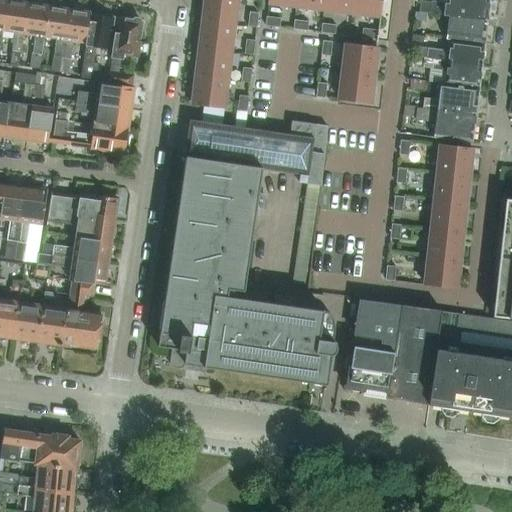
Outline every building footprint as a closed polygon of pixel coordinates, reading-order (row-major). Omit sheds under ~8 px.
[(6,2),(1,31),(3,31),(13,33),(8,64),(17,65),(22,34),(27,5),(20,4),(18,1),(11,0),(9,2),(6,2)] [(201,0),(201,6),(204,6),(202,21),(233,24),(235,0),(201,0)] [(296,0),(295,6),(323,9),(324,0),(296,0)] [(324,0),(323,9),(351,12),(352,0),(324,0)] [(352,0),(351,12),(380,16),(381,0),(352,0)] [(420,1),(418,12),(429,13),(442,14),(486,20),(487,20),(487,13),(488,0),(448,0),(448,3),(437,1),(430,1),(430,2),(420,1)] [(27,5),(22,34),(33,36),(31,52),(40,54),(43,37),(48,8),(40,7),(38,4),(32,3),(29,5),(27,5)] [(48,8),(43,37),(54,39),(51,55),(61,57),(68,11),(61,10),(59,7),(53,6),(50,8),(48,8)] [(61,57),(59,71),(68,72),(72,42),(84,44),(89,15),(89,14),(86,14),(84,11),(78,10),(75,12),(68,11),(61,57)] [(249,12),(247,26),(256,27),(258,13),(249,12)] [(426,13),(415,12),(414,20),(426,21),(426,13)] [(81,64),(79,78),(95,81),(97,71),(98,65),(93,64),(95,47),(108,49),(111,28),(112,21),(113,18),(111,18),(112,15),(99,13),(98,16),(90,14),(90,16),(89,15),(84,44),(81,64)] [(448,39),(449,39),(483,44),(483,43),(485,26),(486,20),(442,14),(442,15),(448,16),(445,39),(448,39)] [(106,80),(106,83),(107,84),(131,87),(132,74),(130,74),(130,75),(118,73),(120,59),(122,59),(123,53),(135,55),(135,57),(136,57),(140,31),(142,31),(143,20),(125,17),(125,15),(124,15),(123,19),(119,19),(119,17),(117,16),(116,21),(116,26),(109,70),(108,70),(107,73),(106,80)] [(280,18),(266,17),(265,26),(279,27),(280,18)] [(307,22),(293,20),(292,29),(306,31),(307,22)] [(199,22),(198,34),(200,34),(199,49),(229,52),(233,24),(202,21),(202,22),(199,22)] [(335,25),(321,24),(320,32),(334,34),(335,25)] [(376,30),(362,28),(361,37),(375,39),(376,30)] [(412,35),(411,41),(423,43),(424,36),(412,35)] [(447,50),(426,48),(413,46),(412,56),(425,58),(424,58),(481,66),(483,44),(449,39),(448,39),(447,50)] [(245,40),(244,54),(253,55),(254,41),(245,40)] [(322,41),(320,55),(329,56),(331,42),(322,41)] [(345,43),(342,72),(372,75),(372,74),(375,74),(377,62),(374,62),(376,48),(376,47),(345,43)] [(196,49),(195,62),(197,62),(195,76),(226,80),(229,52),(199,49),(199,50),(196,49)] [(31,52),(28,67),(38,68),(40,54),(31,52)] [(51,55),(49,70),(59,72),(59,71),(61,57),(51,55)] [(481,66),(424,58),(423,68),(429,68),(427,82),(439,84),(439,82),(478,87),(481,66)] [(242,68),(240,82),(249,83),(251,69),(242,68)] [(35,75),(33,85),(43,86),(45,73),(35,71),(35,75)] [(95,81),(98,82),(106,83),(106,80),(107,73),(97,71),(95,81)] [(15,72),(14,82),(24,83),(33,85),(35,75),(26,73),(21,73),(15,72)] [(342,72),(338,100),(339,100),(369,104),(369,102),(372,102),(373,90),(371,90),(372,75),(342,72)] [(193,77),(191,89),(194,90),(192,104),(192,105),(205,106),(206,107),(222,109),(226,80),(195,76),(195,78),(193,77)] [(0,79),(0,136),(5,137),(10,101),(0,99),(0,93),(2,80),(0,79)] [(410,80),(409,88),(423,89),(424,82),(410,80)] [(76,90),(75,101),(130,109),(130,108),(128,108),(129,104),(131,104),(133,87),(131,87),(107,84),(106,83),(98,82),(96,93),(76,90)] [(476,104),(478,87),(439,82),(439,84),(437,99),(423,98),(421,107),(475,115),(476,104)] [(10,101),(5,137),(21,139),(21,137),(25,138),(25,140),(26,140),(33,85),(24,83),(22,102),(10,101)] [(324,98),(326,84),(317,83),(315,97),(324,98)] [(33,85),(26,140),(27,138),(31,139),(30,141),(47,143),(48,133),(52,107),(41,105),(43,86),(33,85)] [(59,91),(58,99),(74,102),(75,93),(59,91)] [(239,96),(237,110),(246,111),(247,97),(239,96)] [(75,101),(73,111),(93,114),(91,125),(127,130),(130,114),(128,113),(128,109),(130,110),(130,109),(75,101)] [(403,106),(402,115),(414,117),(415,108),(403,106)] [(434,127),(433,137),(471,142),(473,124),(473,125),(475,115),(421,107),(421,109),(415,108),(414,117),(413,120),(434,122),(434,127)] [(55,111),(54,119),(67,121),(68,114),(68,113),(56,111),(55,111)] [(53,131),(51,141),(63,143),(88,147),(101,148),(101,150),(112,152),(112,150),(122,151),(124,150),(125,147),(127,148),(128,134),(127,134),(127,130),(91,125),(90,135),(65,132),(67,121),(54,119),(53,131)] [(189,120),(184,157),(182,173),(183,173),(164,299),(162,299),(157,331),(159,332),(157,346),(171,348),(169,362),(169,363),(169,364),(170,365),(170,366),(171,367),(173,368),(174,368),(176,368),(183,369),(183,370),(185,370),(186,362),(200,365),(199,372),(201,372),(202,366),(326,384),(334,328),(334,324),(333,321),(331,318),(330,316),(328,313),(325,311),(321,310),(226,296),(227,288),(242,290),(260,169),(298,174),(297,182),(319,185),(325,126),(290,120),(288,134),(189,120)] [(400,140),(398,154),(407,155),(409,141),(400,140)] [(440,145),(437,173),(467,176),(467,175),(470,175),(471,163),(469,163),(470,148),(440,144),(440,145)] [(397,168),(395,182),(404,183),(406,169),(397,168)] [(437,173),(434,200),(464,204),(464,203),(467,203),(468,191),(466,191),(467,176),(437,173)] [(3,184),(0,204),(0,219),(7,220),(5,240),(7,240),(4,258),(14,259),(24,187),(24,186),(23,188),(19,188),(20,186),(3,184)] [(24,187),(14,259),(23,260),(29,223),(40,225),(41,225),(45,200),(46,190),(29,187),(29,189),(25,189),(25,187),(24,187)] [(48,210),(112,220),(113,210),(116,208),(117,198),(115,195),(105,193),(103,195),(96,194),(96,196),(80,194),(79,197),(50,192),(49,200),(48,210)] [(394,196),(392,210),(401,211),(403,197),(394,196)] [(492,288),(491,302),(493,303),(492,316),(511,318),(511,199),(505,199),(503,212),(501,212),(499,226),(502,227),(499,256),(495,288),(492,288)] [(434,200),(431,228),(461,232),(461,231),(464,231),(465,219),(463,218),(464,204),(434,200)] [(73,236),(110,241),(113,225),(111,225),(112,220),(48,210),(46,221),(75,225),(73,236)] [(391,224),(389,238),(398,239),(400,225),(391,224)] [(431,228),(427,256),(458,260),(458,258),(461,259),(462,247),(459,246),(461,232),(431,228)] [(53,244),(51,254),(107,263),(107,262),(105,262),(106,258),(108,258),(110,241),(73,236),(72,246),(53,244)] [(42,242),(41,253),(51,254),(53,244),(42,242)] [(37,252),(35,262),(68,267),(66,280),(68,280),(94,283),(104,285),(107,268),(105,267),(105,263),(107,263),(51,254),(41,253),(37,252)] [(424,284),(424,285),(455,288),(455,286),(458,286),(459,274),(456,274),(458,260),(427,256),(424,284)] [(393,281),(395,267),(386,266),(384,280),(393,281)] [(0,297),(0,336),(6,337),(7,335),(11,336),(11,338),(13,338),(20,288),(19,288),(20,282),(11,280),(10,286),(9,286),(7,298),(0,297)] [(67,307),(62,341),(70,342),(70,344),(97,348),(102,315),(80,311),(82,294),(90,295),(93,295),(93,294),(94,283),(68,280),(66,291),(68,291),(66,307),(67,307)] [(20,288),(13,338),(15,338),(15,336),(19,337),(19,339),(37,341),(42,303),(41,303),(28,301),(30,289),(20,288)] [(42,303),(37,341),(39,342),(39,340),(43,340),(43,342),(61,345),(62,341),(67,307),(66,307),(65,307),(52,305),(54,292),(43,291),(41,303),(42,303)] [(358,300),(347,377),(346,387),(363,390),(363,387),(368,388),(387,391),(386,396),(387,396),(398,398),(415,401),(415,400),(425,402),(425,404),(426,404),(440,310),(358,300)] [(440,310),(426,404),(511,417),(511,320),(484,317),(482,317),(440,310)] [(2,440),(0,450),(0,457),(3,458),(32,462),(76,469),(77,469),(81,439),(69,437),(51,434),(50,437),(36,435),(36,432),(6,428),(5,428),(5,430),(3,430),(2,440)] [(0,482),(18,485),(74,493),(74,492),(71,491),(71,486),(73,486),(73,485),(75,485),(76,469),(32,462),(32,465),(34,465),(33,477),(19,475),(19,474),(0,471),(0,482)] [(0,482),(0,493),(4,494),(4,493),(16,495),(18,485),(0,482)] [(74,493),(18,485),(16,495),(27,496),(27,497),(32,498),(30,511),(72,511),(74,501),(72,501),(72,500),(70,500),(71,495),(74,495),(74,493)]
